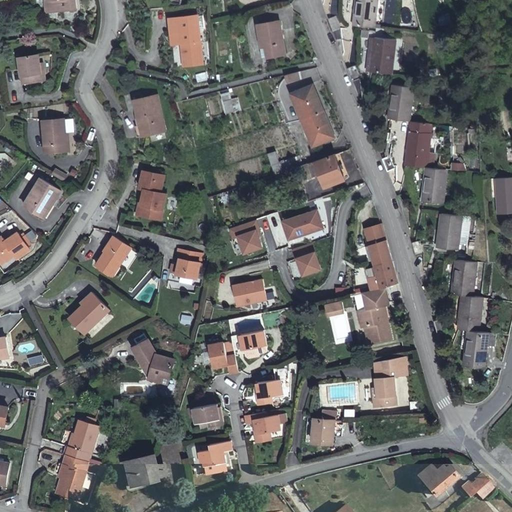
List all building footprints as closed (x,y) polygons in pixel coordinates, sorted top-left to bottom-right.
[(48,0),(50,11),(77,8),(75,0),(48,0)] [(374,28),(377,0),(356,0),(354,26),(374,28)] [(178,33),(179,43),(181,43),(183,66),(202,64),(199,31),(195,31),(194,18),(194,17),(170,20),(171,34),(178,33)] [(202,17),(194,18),(195,31),(199,31),(203,30),(202,17)] [(328,20),(337,41),(342,39),(341,27),(337,17),(328,20)] [(266,46),(268,57),(286,54),(280,20),(258,24),(262,47),(266,46)] [(372,72),(376,38),(372,37),(368,71),(372,72)] [(396,42),(376,38),(372,72),(392,74),(396,42)] [(19,58),(23,85),(45,82),(44,74),(41,74),(38,56),(19,58)] [(348,69),(353,81),(361,78),(356,65),(348,69)] [(302,78),(300,71),(286,74),(288,81),(302,78)] [(303,119),(324,111),(314,85),(292,93),(303,119)] [(409,121),(413,88),(392,86),(388,119),(409,121)] [(218,95),(222,115),(230,113),(225,93),(218,95)] [(135,125),(138,137),(164,130),(156,94),(134,100),(139,124),(135,125)] [(334,136),(324,111),(303,119),(314,144),(334,136)] [(366,116),(371,129),(379,125),(374,112),(366,116)] [(43,122),(45,153),(66,152),(64,120),(43,122)] [(407,167),(427,168),(432,124),(413,122),(412,133),(411,132),(407,167)] [(267,153),(275,173),(282,171),(275,150),(267,153)] [(309,163),(314,177),(323,174),(326,185),(345,179),(336,154),(309,163)] [(383,161),(388,174),(396,170),(391,157),(383,161)] [(454,169),(467,169),(467,161),(455,161),(454,169)] [(300,167),(304,180),(314,177),(309,163),(300,167)] [(448,171),(427,168),(424,202),(444,205),(448,171)] [(140,215),(160,219),(166,193),(160,192),(163,175),(144,170),(140,188),(142,189),(145,189),(140,215)] [(511,177),(497,179),(499,214),(511,213),(511,177)] [(24,206),(42,216),(50,203),(53,205),(62,191),(42,178),(24,206)] [(137,214),(140,215),(145,189),(142,189),(137,214)] [(398,198),(403,210),(411,207),(406,195),(398,198)] [(50,203),(42,216),(44,218),(53,205),(50,203)] [(318,209),(284,221),(291,240),(325,228),(318,209)] [(458,250),(462,216),(442,213),(438,247),(458,250)] [(256,220),(232,229),(235,239),(240,237),(246,254),(263,247),(257,231),(260,230),(256,220)] [(365,229),(375,264),(392,259),(383,223),(365,229)] [(0,238),(0,263),(13,254),(15,258),(28,249),(17,232),(4,240),(2,237),(0,238)] [(102,251),(104,252),(106,253),(115,239),(111,236),(102,251)] [(106,253),(104,252),(95,266),(111,277),(130,248),(115,239),(106,253)] [(413,243),(416,257),(425,254),(421,241),(413,243)] [(313,243),(294,249),(298,259),(299,259),(305,275),(322,270),(313,243)] [(180,259),(176,274),(196,279),(202,255),(178,250),(176,258),(180,259)] [(372,289),(381,287),(398,281),(392,259),(375,264),(377,273),(368,275),(372,289)] [(462,294),(473,296),(477,263),(457,260),(453,293),(462,294)] [(265,279),(235,286),(240,306),(270,300),(265,279)] [(425,288),(429,300),(436,297),(433,285),(425,288)] [(366,326),(369,344),(390,340),(384,306),(389,305),(386,289),(363,293),(366,309),(357,310),(360,327),(366,326)] [(81,303),(84,305),(94,295),(91,293),(81,303)] [(496,333),(492,333),(479,331),(483,297),(473,296),(462,294),(458,328),(469,330),(465,365),(484,367),(487,345),(495,346),(496,333)] [(94,295),(84,305),(69,319),(84,334),(109,310),(94,295)] [(326,305),(328,315),(343,312),(341,302),(326,305)] [(181,323),(190,325),(192,316),(183,314),(181,323)] [(434,322),(438,335),(445,332),(442,319),(434,322)] [(243,336),(245,351),(246,351),(267,348),(268,348),(266,333),(243,336)] [(5,337),(0,337),(0,357),(9,356),(5,337)] [(149,340),(133,348),(143,367),(147,365),(151,373),(149,378),(149,380),(160,383),(162,376),(169,379),(175,361),(156,355),(149,340)] [(234,340),(226,342),(228,356),(236,355),(234,340)] [(229,366),(230,375),(239,374),(236,355),(228,356),(226,342),(211,344),(214,368),(229,366)] [(267,348),(246,351),(247,358),(250,360),(260,359),(262,356),(266,356),(268,353),(267,348)] [(31,368),(46,363),(43,353),(28,358),(31,368)] [(376,388),(379,407),(397,406),(393,377),(406,376),(403,356),(373,363),(376,388)] [(257,384),(260,399),(271,397),(284,395),(281,380),(288,379),(286,367),(273,369),(275,381),(257,384)] [(167,385),(169,379),(162,376),(160,383),(167,385)] [(271,397),(260,399),(258,400),(259,406),(272,403),(271,397)] [(410,401),(411,411),(419,410),(417,400),(410,401)] [(197,423),(209,421),(220,419),(217,405),(194,409),(197,423)] [(323,411),(322,419),(331,420),(332,412),(323,411)] [(246,417),(248,427),(256,425),(258,436),(270,434),(281,432),(280,426),(288,424),(286,415),(278,417),(267,418),(266,413),(246,417)] [(322,419),(316,418),(313,441),(333,443),(334,435),(336,420),(331,420),(322,419)] [(77,499),(86,471),(83,470),(89,452),(91,453),(100,425),(80,419),(76,433),(72,447),(68,446),(63,463),(65,464),(61,478),(57,493),(77,499)] [(220,419),(209,421),(210,427),(223,425),(222,419),(220,419)] [(342,436),(344,421),(337,420),(336,420),(334,435),(342,436)] [(258,436),(256,437),(257,445),(272,442),(270,434),(258,436)] [(232,452),(230,443),(210,447),(211,452),(203,453),(200,453),(203,468),(224,465),(226,464),(224,454),(232,452)] [(83,470),(86,471),(91,453),(89,452),(83,470)] [(163,466),(160,466),(158,467),(155,456),(125,462),(130,487),(154,483),(153,479),(165,477),(163,466)] [(0,483),(6,485),(10,463),(0,461),(0,483)] [(427,469),(424,466),(423,465),(418,469),(415,472),(435,495),(445,487),(447,489),(456,482),(455,480),(459,476),(450,465),(446,468),(444,465),(440,468),(436,463),(432,466),(432,465),(427,469)] [(226,473),(224,465),(203,468),(205,477),(226,473)] [(489,481),(482,474),(475,480),(470,483),(468,481),(462,486),(470,497),(477,491),(489,481)] [(494,488),(489,481),(477,491),(482,497),(494,488)]
